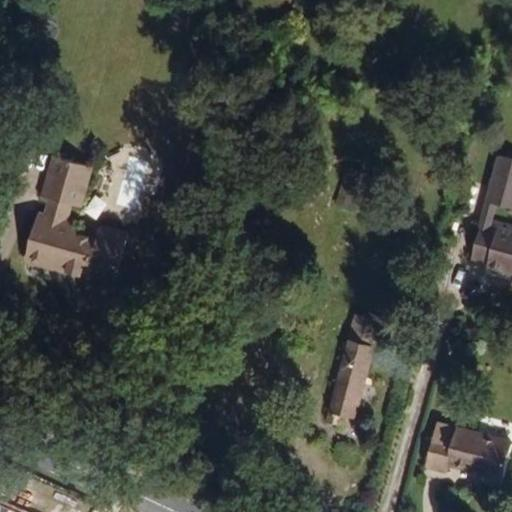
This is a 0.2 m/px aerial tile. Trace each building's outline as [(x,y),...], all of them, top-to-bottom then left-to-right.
[(66,206),(86,212),(95,214),(103,174),(69,165),(58,204),(66,206)] [(335,203),(357,209),(367,172),(345,166),(335,203)] [(511,202),(507,217),(511,217),(511,169),(510,169),(503,200),(511,202)] [(502,242),(507,217),(511,202),(503,200),(495,239),(502,242)] [(82,229),(86,212),(66,206),(62,223),(82,229)] [(96,233),(82,229),(62,223),(53,221),(42,267),(105,285),(110,273),(135,281),(145,243),(119,235),(116,248),(94,242),(96,233)] [(511,245),(502,242),(495,239),(487,272),(503,277),(502,280),(511,282),(511,242),(511,245)] [(357,265),(362,246),(349,242),(343,261),(357,265)] [(382,379),(357,372),(328,477),(342,481),(344,470),(368,478),(388,406),(377,404),(382,379)] [(503,486),(502,493),(511,495),(511,451),(456,438),(444,479),(464,484),(465,476),(494,483),(503,486)] [(493,490),(502,493),(503,486),(494,483),(493,490)]
